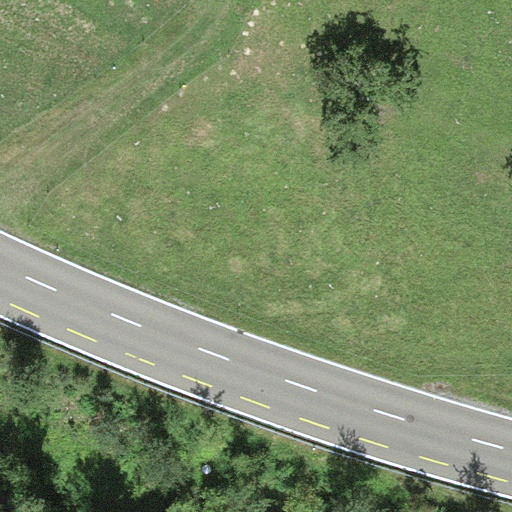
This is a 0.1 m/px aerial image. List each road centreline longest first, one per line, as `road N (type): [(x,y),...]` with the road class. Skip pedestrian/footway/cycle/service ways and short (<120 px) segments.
road 1 (secondary): [(0,268),(305,392)]
road 2 (track): [(0,175),(187,37),(222,0)]
road 3 (secondary): [(511,457),(305,392)]
